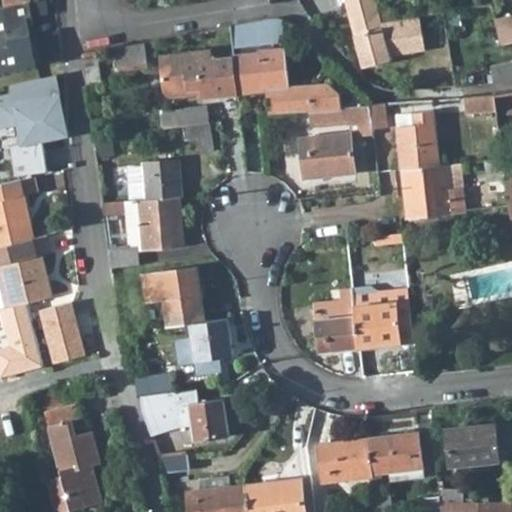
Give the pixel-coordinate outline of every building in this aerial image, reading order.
[(4,7),(0,8),(0,71),(37,64),(29,24),(26,24),(25,18),(48,14),(45,0),(41,0),(31,2),(4,7)] [(344,0),(362,67),(391,59),(390,55),(382,21),(379,8),(376,0),(344,0)] [(479,8),(485,29),(496,26),(494,18),(491,5),(479,8)] [(379,8),(382,21),(395,20),(392,8),(386,6),(379,8)] [(496,26),(501,45),(511,42),(511,13),(494,18),(496,26)] [(382,21),(390,55),(424,50),(419,17),(395,20),(382,21)] [(274,44),(274,50),(285,48),(282,18),(271,19),(274,44)] [(311,109),(340,107),(339,92),(329,82),(290,87),(285,48),(274,50),(274,44),(271,19),(270,20),(236,25),(229,26),(233,57),(237,95),(267,92),(269,112),(311,109)] [(115,48),(118,72),(148,67),(145,43),(115,48)] [(202,98),(237,95),(233,57),(211,59),(210,50),(160,56),(164,92),(177,95),(189,93),(189,89),(201,87),(202,98)] [(81,54),(87,94),(103,92),(96,51),(81,54)] [(511,62),(490,67),(493,84),(511,79),(511,62)] [(0,118),(11,117),(10,112),(58,105),(54,72),(6,78),(8,92),(9,99),(0,100),(0,118)] [(464,97),(465,113),(495,110),(493,94),(464,97)] [(384,103),(370,105),(372,120),(373,129),(387,127),(384,103)] [(161,110),(163,128),(184,125),(210,121),(207,104),(161,110)] [(370,105),(340,107),(311,109),(312,124),(349,122),(372,120),(370,105)] [(398,126),(402,169),(435,166),(439,165),(434,110),(414,112),(415,124),(398,126)] [(396,114),(398,126),(415,124),(414,112),(396,114)] [(372,120),(349,122),(350,132),(350,136),(373,133),(373,129),(372,120)] [(214,149),(210,121),(184,125),(186,138),(198,136),(200,151),(214,149)] [(2,127),(6,144),(22,141),(18,124),(2,127)] [(300,138),(305,178),(355,172),(350,136),(350,132),(300,138)] [(11,146),(14,176),(47,171),(43,142),(11,146)] [(484,160),(486,181),(495,180),(497,191),(506,190),(504,178),(502,165),(502,158),(484,160)] [(146,199),(180,197),(182,197),(180,161),(144,163),(144,165),(146,199)] [(448,164),(451,187),(463,187),(460,163),(448,164)] [(502,165),(504,178),(511,176),(511,168),(511,163),(502,165)] [(448,164),(439,165),(435,166),(402,169),(405,196),(410,195),(413,216),(466,210),(463,187),(451,187),(448,164)] [(127,166),(130,200),(139,199),(146,199),(144,165),(127,166)] [(0,247),(33,238),(24,195),(35,192),(32,177),(0,183),(0,247)] [(139,199),(143,250),(184,247),(180,197),(146,199),(139,199)] [(125,213),(128,248),(136,247),(137,251),(143,250),(139,199),(130,200),(124,200),(125,213)] [(103,202),(105,215),(125,213),(124,200),(103,202)] [(47,235),(33,238),(0,247),(0,280),(6,307),(53,297),(43,255),(52,253),(47,235)] [(108,245),(110,268),(139,264),(137,251),(136,247),(128,248),(116,249),(116,245),(108,245)] [(168,326),(190,323),(205,321),(197,267),(143,274),(147,300),(164,298),(168,326)] [(352,288),(354,305),(359,346),(401,341),(414,339),(407,286),(375,290),(371,286),(352,288)] [(313,302),(318,351),(359,346),(354,305),(352,288),(352,287),(339,288),(340,299),(313,302)] [(42,309),(46,323),(73,316),(70,302),(42,309)] [(227,317),(205,321),(190,323),(192,339),(176,341),(179,363),(196,361),(198,374),(220,370),(219,357),(233,355),(227,317)] [(47,329),(55,363),(85,355),(76,321),(47,329)] [(120,323),(121,333),(137,331),(136,321),(120,323)] [(0,367),(30,361),(25,340),(0,345),(0,367)] [(133,375),(136,395),(139,395),(172,391),(169,372),(141,376),(133,375)] [(198,402),(196,388),(172,391),(139,395),(142,412),(151,436),(177,427),(192,425),(195,441),(229,436),(224,398),(198,402)] [(44,394),(47,406),(71,400),(68,389),(44,394)] [(49,479),(57,511),(67,511),(96,504),(85,467),(92,466),(100,464),(92,431),(76,434),(72,420),(83,417),(79,403),(45,411),(61,475),(49,479)] [(447,428),(450,465),(499,460),(511,458),(511,421),(495,423),(447,428)] [(419,431),(368,437),(373,476),(377,511),(393,511),(391,491),(384,492),(381,472),(390,471),(391,480),(425,476),(419,431)] [(323,482),(373,476),(368,437),(318,444),(323,482)] [(159,457),(162,472),(189,469),(187,453),(159,457)] [(85,467),(96,504),(103,502),(92,466),(85,467)] [(198,478),(199,490),(230,486),(229,475),(198,478)] [(304,511),(301,478),(246,484),(248,511),(304,511)] [(187,511),(248,511),(246,484),(230,486),(199,490),(185,491),(187,511)] [(440,488),(440,501),(463,501),(463,488),(440,488)] [(426,511),(440,511),(440,503),(440,501),(439,495),(425,497),(426,511)] [(511,511),(511,503),(440,503),(440,511),(511,511)]
